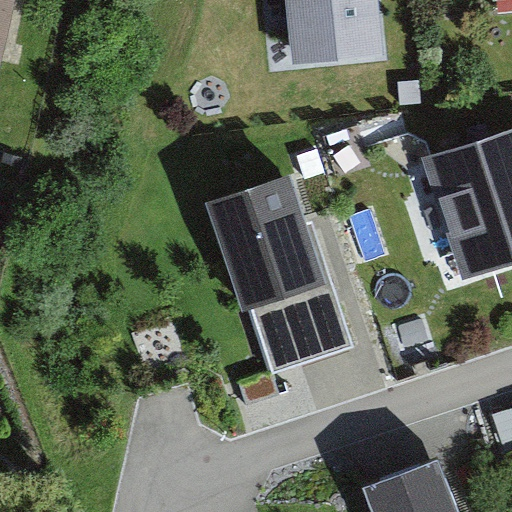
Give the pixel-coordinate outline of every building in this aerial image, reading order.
[(0,0),(0,99),(19,0),(0,0)] [(304,0),(309,65),(389,59),(384,0),(304,0)] [(511,143),(439,165),(474,281),(511,270),(511,143)] [(251,317),(335,289),(298,174),(213,201),(251,317)] [(478,511),(463,466),(378,494),(384,511),(478,511)]
